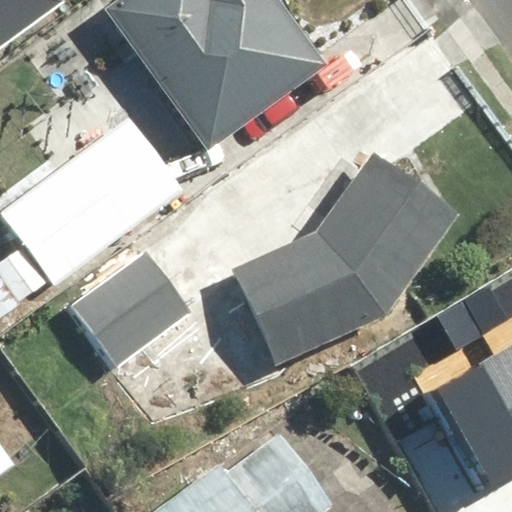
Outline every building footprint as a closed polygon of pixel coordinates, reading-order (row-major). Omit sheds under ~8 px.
[(0,0),(0,41),(57,2),(55,0),(0,0)] [(276,4),(282,0),(126,0),(104,15),(202,159),(325,75),(276,4)] [(184,192),(128,120),(2,218),(58,290),(184,192)] [(369,160),(360,172),(348,164),(315,210),(326,218),(313,236),(231,273),(275,369),(386,319),(456,221),(369,160)] [(142,255),(70,309),(115,369),(187,314),(142,255)] [(511,345),(417,401),(475,499),(511,477),(511,345)] [(327,511),(333,508),(278,434),(221,476),(216,469),(157,511),(327,511)] [(0,480),(14,470),(0,450),(0,480)]
